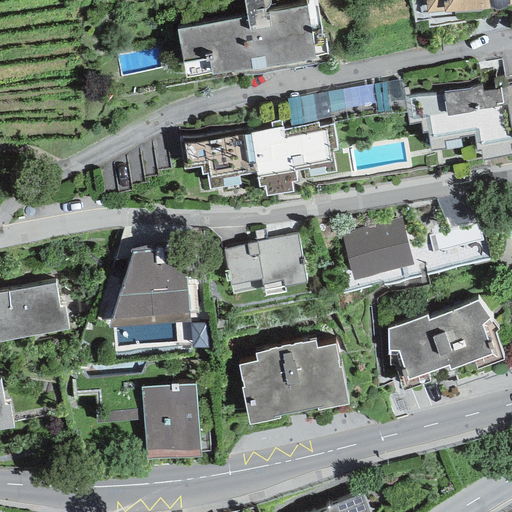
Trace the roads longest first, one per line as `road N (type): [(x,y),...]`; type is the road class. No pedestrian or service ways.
road 1 (residential): [(0,236),(114,216),(272,214),(511,172)]
road 2 (secondary): [(511,404),(301,459),(129,484)]
road 3 (secondary): [(129,484),(0,483)]
